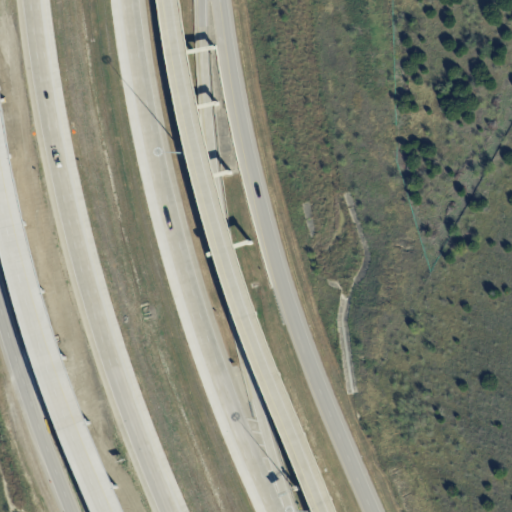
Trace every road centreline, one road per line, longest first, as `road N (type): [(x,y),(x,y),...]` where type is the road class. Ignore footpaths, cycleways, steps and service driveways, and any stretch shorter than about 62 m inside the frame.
road 1 (secondary): [(373,511),(318,388),(269,244),(233,95),(223,0)]
road 2 (motorway): [(26,0),(75,247),(174,511)]
road 3 (motorway): [(277,511),(201,317),(151,117),(136,0)]
road 4 (motorway): [(283,511),(225,259),(200,0)]
road 5 (motorway): [(313,486),(211,216),(165,0)]
road 6 (motorway): [(0,188),(37,328),(106,511)]
road 7 (secondary): [(0,321),(72,511)]
